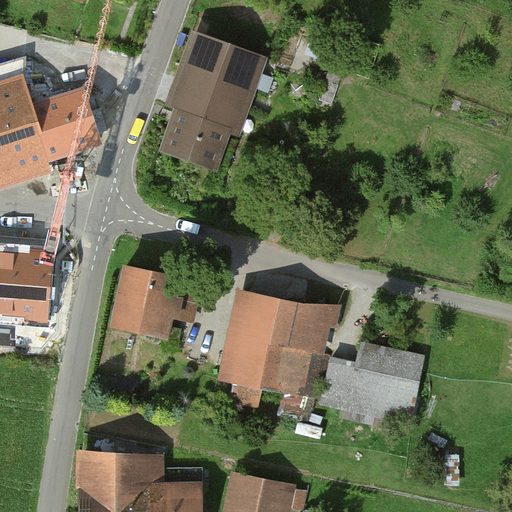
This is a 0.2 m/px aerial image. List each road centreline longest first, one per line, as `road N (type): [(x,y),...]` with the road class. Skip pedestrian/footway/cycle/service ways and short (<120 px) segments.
road 1 (residential): [(117,209),(511,311)]
road 2 (residential): [(117,209),(100,236),(53,511)]
road 3 (residential): [(177,0),(117,175),(117,209)]
